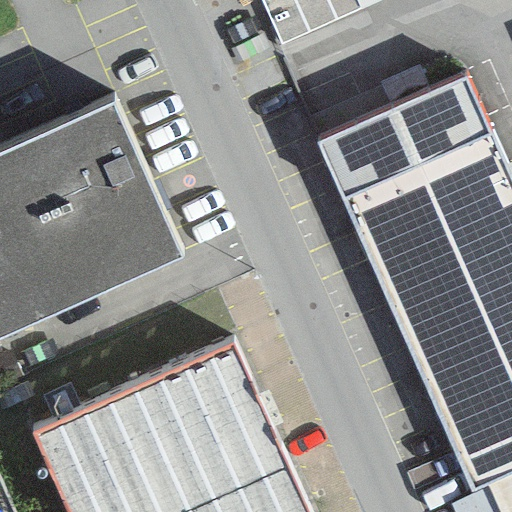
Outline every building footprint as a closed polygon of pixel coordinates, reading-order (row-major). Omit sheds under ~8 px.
[(266,0),(282,37),(367,0),(266,0)] [(511,511),(511,167),(466,64),(317,130),(471,481),(487,474),(490,481),(502,511),(511,511)] [(0,210),(1,212),(0,212),(0,320),(181,238),(113,87),(0,137),(0,210)] [(323,511),(243,331),(43,424),(81,511),(323,511)] [(458,511),(502,511),(490,481),(452,497),(458,511)]
